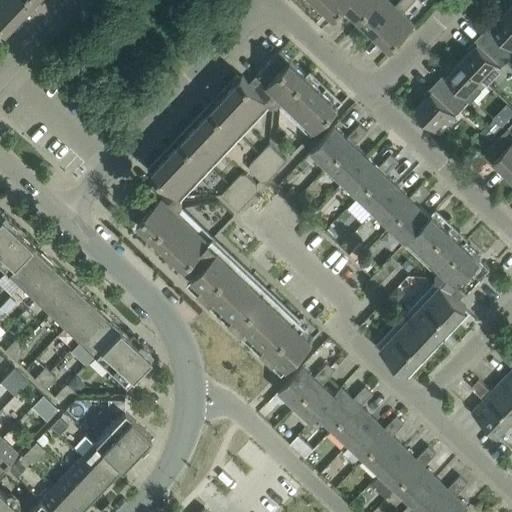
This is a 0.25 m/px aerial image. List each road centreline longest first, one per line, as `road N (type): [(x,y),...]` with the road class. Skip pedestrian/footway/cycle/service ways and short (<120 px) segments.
road 1 (tertiary): [(133,511),(185,435),(187,364),(161,313),(64,219)]
road 2 (residential): [(64,219),(270,5)]
road 3 (residential): [(511,235),(371,101)]
road 4 (residential): [(371,101),(270,5)]
road 5 (residential): [(371,101),(467,0)]
road 6 (residential): [(420,406),(511,302)]
road 7 (residential): [(420,406),(511,491)]
